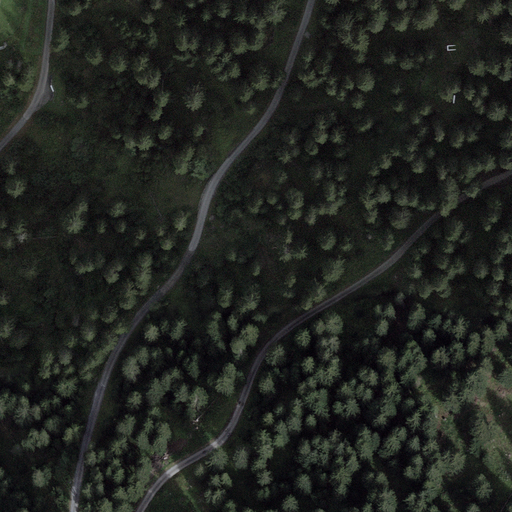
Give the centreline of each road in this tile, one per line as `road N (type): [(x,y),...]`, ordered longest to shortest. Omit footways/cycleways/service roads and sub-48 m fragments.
road 1 (track): [(74,511),(94,414),(124,343),(140,313),(185,276),(213,189),(278,95),(314,0)]
road 2 (track): [(140,511),(173,460),(210,445),(231,421),(266,350),(295,318),(383,267),(476,186),(511,175)]
road 3 (track): [(55,0),(37,88),(0,145)]
